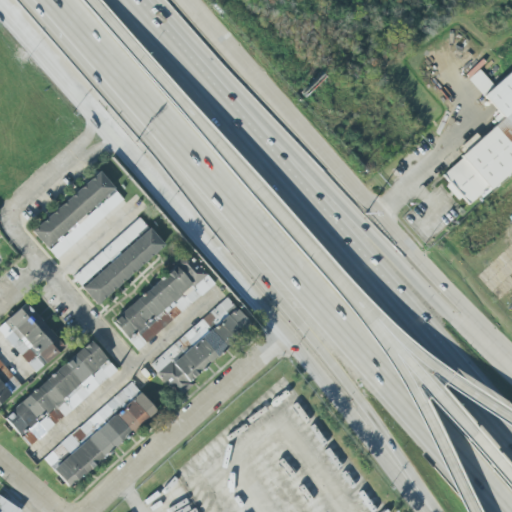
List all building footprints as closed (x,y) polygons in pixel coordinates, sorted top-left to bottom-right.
[(511,169),(511,69),(493,86),(479,70),(468,79),(500,117),(477,137),(475,134),(462,145),(467,152),(441,174),(448,183),(446,185),(466,209),(511,169)] [(55,258),(123,201),(114,191),(114,190),(99,172),(30,230),(46,249),(47,249),(55,258)] [(72,277),(80,286),(147,227),(139,218),(72,277)] [(81,289),(96,305),(164,245),(149,228),(81,289)] [(136,350),(214,284),(189,255),(111,320),(136,350)] [(149,364),(178,397),(193,385),(188,379),(250,326),(227,298),(149,364)] [(0,334),(35,372),(64,346),(24,304),(0,326),(0,334)] [(28,446),(116,372),(91,342),(3,416),(28,446)] [(0,403),(20,386),(0,362),(0,403)] [(156,412),(131,383),(42,458),(67,487),(156,412)] [(0,511),(17,511),(19,510),(0,497),(0,511)]
